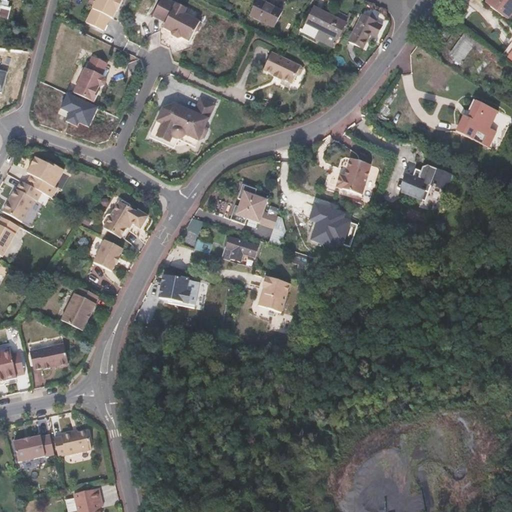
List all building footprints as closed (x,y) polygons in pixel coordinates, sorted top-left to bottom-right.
[(4,4),(5,0),(0,0),(0,13),(6,15),(9,6),(4,4)] [(96,0),(85,22),(103,31),(109,17),(112,18),(116,10),(117,11),(122,0),(96,0)] [(169,0),(160,0),(152,15),(165,22),(163,28),(171,32),(172,35),(178,39),(181,38),(189,42),(194,32),(198,31),(200,26),(199,23),(200,22),(184,14),(187,9),(169,0)] [(274,26),(282,10),(261,0),(256,0),(249,14),(274,26)] [(511,9),(511,0),(484,0),(484,1),(506,17),(511,9)] [(333,46),(345,21),(314,5),(301,30),(333,46)] [(379,37),(384,27),(378,24),(378,22),(360,14),(347,40),(360,48),(369,32),(379,37)] [(149,46),(159,45),(158,34),(148,35),(149,46)] [(459,61),(471,46),(460,38),(448,53),(459,61)] [(511,39),(502,52),(506,55),(511,59),(511,39)] [(127,51),(137,53),(139,44),(128,43),(127,51)] [(263,69),(274,74),(273,75),(281,79),(282,78),(293,83),(297,74),(300,73),(303,67),(301,64),(271,51),(263,69)] [(93,103),(98,92),(97,91),(99,86),(100,87),(103,85),(105,82),(104,79),(102,78),(103,77),(101,76),(106,63),(92,57),(86,69),(85,69),(73,93),(93,103)] [(434,93),(451,71),(439,62),(422,83),(434,93)] [(161,108),(155,121),(161,123),(154,138),(166,144),(170,135),(172,137),(174,138),(175,138),(176,138),(177,138),(178,138),(181,137),(182,135),(183,134),(196,139),(197,137),(199,138),(201,137),(205,129),(204,127),(203,126),(213,105),(198,98),(192,112),(173,103),(161,108)] [(463,111),(460,116),(465,119),(474,101),(471,100),(465,112),(463,111)] [(460,116),(452,132),(486,149),(494,133),(487,130),(495,112),(474,101),(465,119),(460,116)] [(161,123),(155,121),(148,136),(154,138),(161,123)] [(177,138),(176,138),(193,146),(196,139),(183,134),(182,135),(181,137),(178,138),(177,138)] [(170,135),(166,144),(172,147),(176,138),(175,138),(174,138),(172,137),(170,135)] [(41,194),(51,199),(56,189),(54,188),(63,172),(53,166),(52,168),(46,164),(41,162),(35,159),(30,168),(34,170),(30,176),(28,181),(25,185),(41,194)] [(360,199),(372,171),(352,162),(345,180),(340,178),(336,190),(360,199)] [(441,195),(447,178),(423,170),(418,172),(415,180),(410,178),(409,182),(404,181),(398,197),(421,206),(427,190),(441,195)] [(63,189),(69,176),(64,174),(58,187),(63,189)] [(36,202),(41,194),(20,183),(16,190),(14,189),(1,213),(21,223),(34,201),(36,202)] [(255,188),(241,183),(236,197),(240,198),(237,205),(234,204),(229,218),(243,223),(245,217),(258,222),(266,198),(253,194),(255,188)] [(141,228),(148,215),(137,209),(136,211),(119,202),(112,215),(106,216),(103,223),(104,228),(104,229),(121,239),(130,222),(141,228)] [(334,211),(314,205),(308,222),(315,224),(310,243),(341,252),(343,244),(351,247),(357,225),(350,222),(352,214),(335,209),(334,211)] [(19,228),(0,218),(0,258),(2,259),(19,228)] [(187,229),(197,235),(203,225),(194,219),(187,229)] [(195,237),(192,246),(206,250),(209,241),(195,237)] [(231,258),(239,261),(242,252),(253,256),(257,246),(229,237),(226,246),(234,248),(231,258)] [(119,259),(123,251),(104,242),(93,264),(112,273),(116,265),(117,266),(120,259),(119,259)] [(234,248),(226,246),(223,256),(231,258),(234,248)] [(309,267),(311,259),(297,256),(295,264),(309,267)] [(167,275),(165,286),(162,285),(160,297),(189,302),(191,289),(187,289),(189,278),(167,275)] [(279,310),(289,282),(268,275),(267,276),(264,275),(261,284),(265,286),(263,292),(260,294),(259,299),(260,302),(260,304),(279,310)] [(95,304),(98,298),(79,289),(76,296),(74,295),(61,322),(82,332),(87,322),(86,320),(88,316),(91,316),(96,305),(95,304)] [(68,366),(64,346),(29,354),(33,372),(43,370),(43,371),(57,368),(59,370),(66,369),(68,366)] [(11,356),(10,352),(0,354),(0,384),(16,380),(16,378),(24,377),(19,355),(11,356)] [(61,438),(54,440),(58,459),(91,451),(87,433),(72,436),(72,434),(61,436),(61,438)] [(53,456),(49,437),(40,439),(40,438),(13,444),(18,464),(53,456)] [(77,511),(99,511),(99,509),(97,504),(101,503),(98,490),(73,495),(77,511)]
